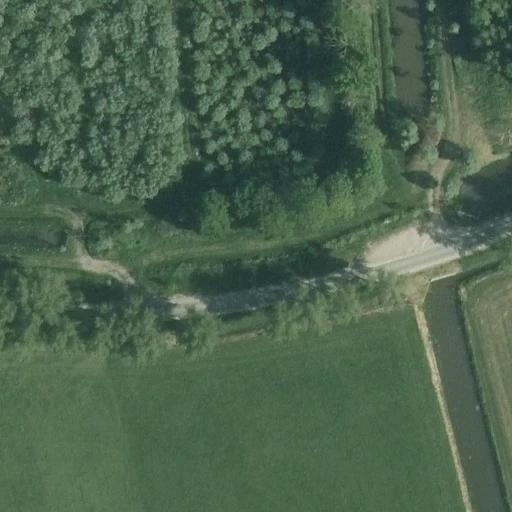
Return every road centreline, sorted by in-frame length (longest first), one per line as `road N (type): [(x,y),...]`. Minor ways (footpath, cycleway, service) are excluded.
road 1 (unclassified): [(0,313),(144,312),(279,297),(383,275),(511,226)]
road 2 (track): [(446,252),(433,185),(454,126),(442,0)]
road 3 (track): [(362,0),(376,135),(386,154),(433,185)]
